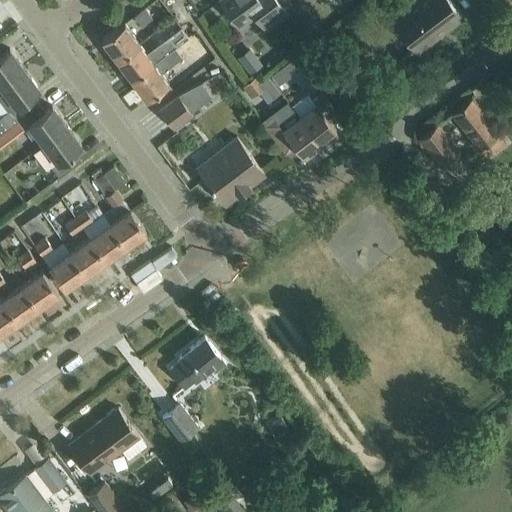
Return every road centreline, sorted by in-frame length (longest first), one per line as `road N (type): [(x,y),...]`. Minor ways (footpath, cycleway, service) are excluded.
road 1 (residential): [(209,255),(511,30)]
road 2 (residential): [(209,255),(48,28)]
road 3 (residential): [(0,400),(209,255)]
